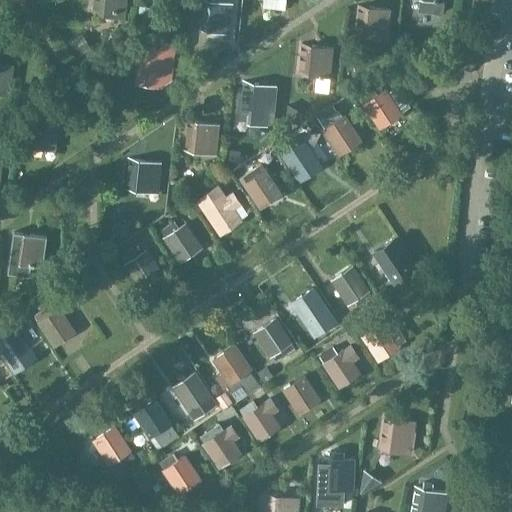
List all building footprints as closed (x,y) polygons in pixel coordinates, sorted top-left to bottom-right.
[(126,10),(127,0),(94,0),(93,11),(106,13),(105,8),(126,10)] [(229,30),(233,1),(222,0),(201,0),(198,26),(229,30)] [(421,0),(421,8),(439,10),(440,0),(421,0)] [(386,37),(389,8),(358,5),(355,34),(386,37)] [(140,39),(134,83),(146,84),(148,70),(170,73),(173,43),(140,39)] [(328,76),(331,47),(301,43),(298,72),(328,76)] [(0,91),(10,93),(14,63),(0,61),(0,91)] [(243,80),(240,111),(246,111),(245,121),(265,123),(271,117),(274,84),(243,80)] [(383,92),(379,94),(374,86),(359,96),(364,105),(363,105),(379,128),(398,115),(383,92)] [(358,142),(342,118),(336,108),(319,120),(325,130),(340,154),(358,142)] [(57,148),(59,120),(26,117),(23,145),(57,148)] [(214,148),(217,123),(187,120),(184,150),(192,151),(193,146),(214,148)] [(495,144),(511,148),(511,135),(498,132),(495,144)] [(304,144),(298,147),(293,139),(279,148),(284,156),(300,180),(319,168),(304,144)] [(156,186),(159,161),(128,157),(124,189),(135,190),(136,184),(156,186)] [(263,172),(258,175),(253,167),(239,176),(244,184),(259,207),(278,195),(263,172)] [(239,221),(232,210),(241,204),(232,191),(226,195),(218,183),(195,198),(220,234),(239,221)] [(184,224),(178,228),(173,220),(160,229),(165,236),(164,237),(180,261),(200,248),(184,224)] [(41,266),(43,237),(11,234),(9,263),(41,266)] [(394,238),(373,252),(389,275),(394,282),(415,269),(409,261),(394,238)] [(145,250),(138,254),(134,247),(122,256),(126,262),(125,263),(140,287),(160,274),(145,250)] [(349,303),(367,291),(351,267),(333,279),(349,303)] [(337,327),(330,316),(314,292),(294,305),(317,340),(337,327)] [(58,311),(55,312),(50,304),(34,315),(39,323),(53,346),(73,333),(58,311)] [(293,349),(289,343),(273,319),(254,332),(270,356),(274,362),(293,349)] [(383,322),(363,335),(376,355),(397,341),(396,341),(402,337),(394,325),(388,328),(383,322)] [(18,336),(16,337),(11,329),(7,331),(3,324),(0,325),(0,351),(14,372),(34,359),(18,336)] [(332,345),(320,354),(324,361),(337,381),(356,369),(362,365),(349,345),(343,349),(337,352),(332,345)] [(258,383),(249,370),(233,346),(214,359),(230,383),(226,385),(235,399),(258,383)] [(304,375),(303,376),(298,368),(279,381),(297,409),(317,395),(304,375)] [(216,407),(209,397),(193,373),(174,385),(195,416),(200,412),(203,416),(216,407)] [(252,399),(240,407),(244,414),(258,435),(278,422),(271,412),(276,408),(269,397),(264,401),(257,405),(252,399)] [(177,435),(169,423),(153,399),(135,412),(151,435),(159,447),(177,435)] [(382,418),(380,445),(379,456),(389,457),(391,442),(412,444),(415,421),(382,418)] [(219,422),(200,435),(204,441),(217,462),(238,448),(231,439),(237,435),(230,424),(224,428),(223,428),(219,422)] [(133,457),(129,451),(114,426),(93,439),(109,464),(116,459),(119,466),(133,457)] [(182,455),(177,458),(172,452),(157,462),(162,469),(175,489),(195,475),(182,455)] [(322,489),(321,499),(331,500),(332,489),(333,489),(332,485),(355,486),(356,461),(339,460),(339,457),(329,457),(329,460),(323,459),(322,489)] [(360,475),(357,493),(372,483),(360,475)] [(443,511),(447,492),(431,490),(432,483),(422,482),(421,488),(412,486),(407,511),(443,511)] [(296,511),(298,499),(265,496),(264,511),(296,511)]
